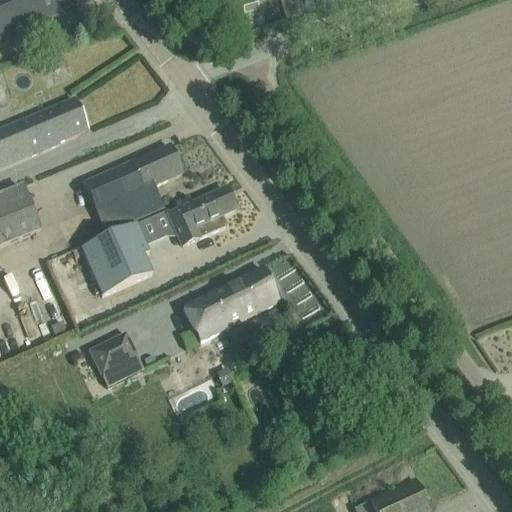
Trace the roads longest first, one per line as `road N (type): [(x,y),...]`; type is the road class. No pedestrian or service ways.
road 1 (tertiary): [(504,511),(187,83)]
road 2 (residential): [(243,56),(511,425)]
road 3 (unclassified): [(243,56),(404,0)]
